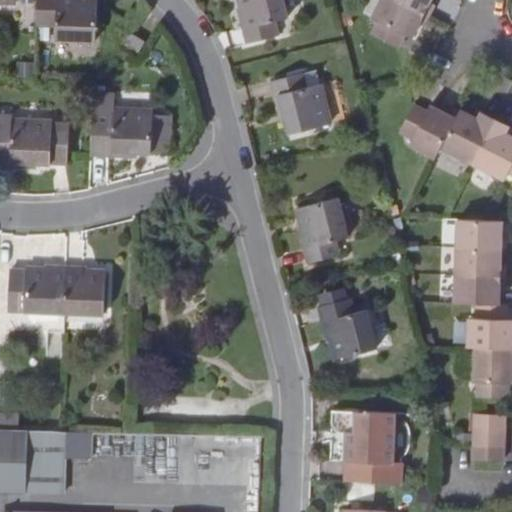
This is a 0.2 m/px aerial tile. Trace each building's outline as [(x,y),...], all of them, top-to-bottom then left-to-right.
[(44,0),(43,21),(63,24),(62,34),(101,36),(102,0),(44,0)] [(290,16),(285,0),(245,0),(246,5),(241,6),(251,41),(283,33),(280,19),(290,16)] [(416,38),(436,0),(386,0),(378,18),(384,21),(377,35),(404,48),(410,35),(416,38)] [(138,56),(146,41),(128,32),(120,47),(138,56)] [(311,85),(307,71),(273,79),(283,117),(289,115),(294,132),(332,122),(323,83),(311,85)] [(441,158),(461,119),(435,105),(432,112),(418,105),(405,132),(418,139),(415,145),(441,158)] [(477,165),(502,115),(489,109),(485,116),(467,106),(461,119),(445,149),(477,165)] [(121,115),(120,125),(101,124),(99,157),(138,159),(138,153),(159,154),(161,116),(121,115)] [(511,175),(511,128),(511,129),(511,127),(511,120),(502,115),(477,165),(509,181),(511,175)] [(19,120),(0,119),(0,152),(4,153),(3,170),(18,170),(19,125),(19,120)] [(75,127),(19,125),(18,170),(39,172),(39,166),(73,167),(75,127)] [(350,236),(341,197),(303,206),(307,224),(301,226),(309,260),(341,253),(339,239),(350,236)] [(489,222),(463,221),(461,249),(505,250),(507,222),(489,222)] [(505,250),(461,249),(460,276),(504,278),(505,250)] [(31,275),(31,278),(16,277),(15,314),(71,318),(73,272),(53,271),(52,277),(31,275)] [(93,279),(94,273),(73,272),(71,318),(110,320),(113,280),(93,279)] [(504,278),(460,276),(459,303),(502,305),(504,278)] [(357,312),(353,295),(319,304),(328,343),(335,341),(340,360),(378,350),(368,309),(357,312)] [(511,320),(510,321),(510,306),(480,305),(480,320),(473,320),(472,347),(511,349),(511,320)] [(511,384),(511,349),(479,348),(477,383),(481,383),(480,398),(510,399),(511,384)] [(354,433),(352,482),(405,483),(406,462),(396,462),(398,412),(337,411),(337,423),(339,429),(344,432),(354,433)] [(508,430),(508,415),(478,414),(478,430),(478,444),(478,446),(478,459),(507,460),(507,445),(508,430)] [(20,430),(21,416),(4,415),(3,429),(20,430)] [(0,492),(68,495),(71,431),(65,431),(20,430),(3,429),(0,429),(0,492)] [(92,436),(92,455),(134,455),(134,482),(187,482),(187,461),(192,461),(192,436),(92,436)] [(207,460),(206,483),(227,484),(229,462),(207,460)]
